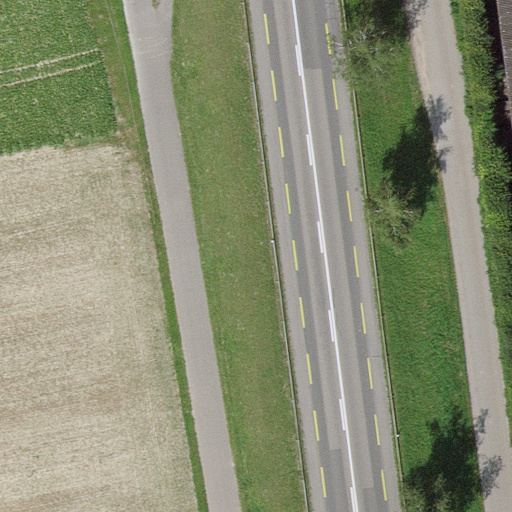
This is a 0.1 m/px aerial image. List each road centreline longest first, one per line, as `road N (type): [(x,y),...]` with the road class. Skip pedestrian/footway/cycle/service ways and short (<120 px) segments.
road 1 (primary): [(360,511),(297,0)]
road 2 (track): [(444,0),(507,511)]
road 3 (track): [(153,56),(226,511)]
